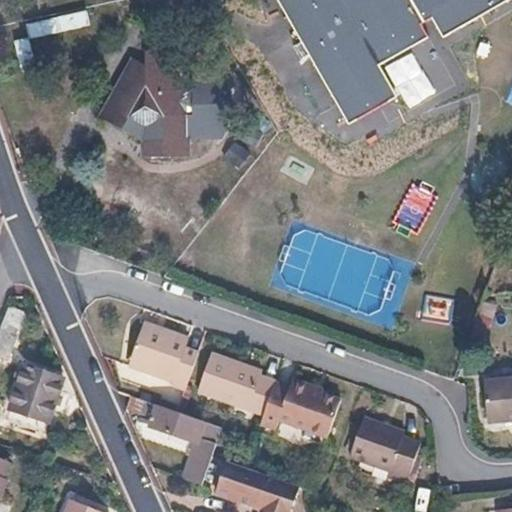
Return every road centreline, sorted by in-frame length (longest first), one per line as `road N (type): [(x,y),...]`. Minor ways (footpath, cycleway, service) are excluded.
road 1 (residential): [(55,301),(113,283),(422,393),(442,419),(462,473),(511,478)]
road 2 (residential): [(148,511),(55,301)]
